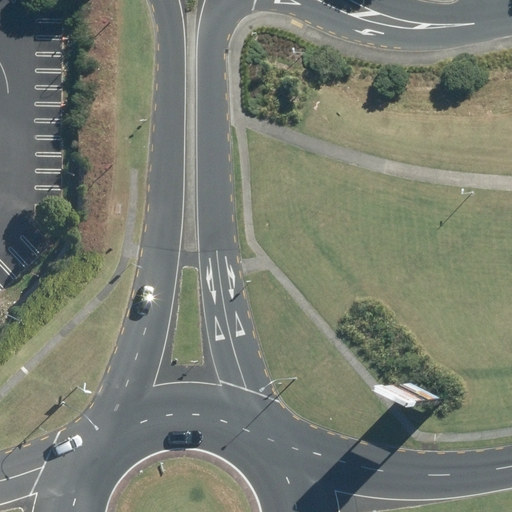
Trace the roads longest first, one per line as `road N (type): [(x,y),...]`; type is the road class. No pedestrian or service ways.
road 1 (unclassified): [(97,450),(130,379),(150,300),(170,51),(163,0)]
road 2 (unclassified): [(219,0),(210,68),(219,270),(257,439)]
road 3 (secondary): [(261,442),(382,471),(511,464)]
road 4 (secondary): [(97,450),(132,423),(176,412),(222,418),(257,439)]
